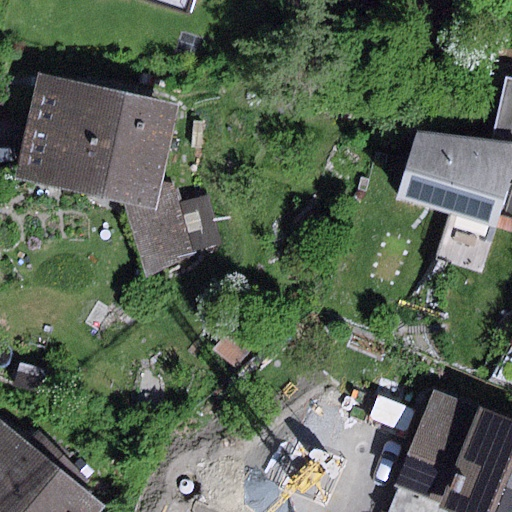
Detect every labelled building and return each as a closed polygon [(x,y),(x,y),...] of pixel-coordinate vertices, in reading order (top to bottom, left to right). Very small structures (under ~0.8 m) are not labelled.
[(151,0),(190,11),(193,0),(151,0)] [(179,104),(37,73),(14,179),(123,202),(156,210),(162,183),(179,104)] [(493,141),(416,133),(399,200),(495,229),(511,181),(511,79),(505,78),(493,141)] [(156,210),(123,202),(144,277),(196,259),(175,185),(162,183),(156,210)] [(232,327),(213,351),(235,369),(255,346),(232,327)] [(511,511),(511,425),(432,393),(394,487),(458,511),(511,511)] [(0,423),(0,511),(101,511),(105,507),(0,423)]
